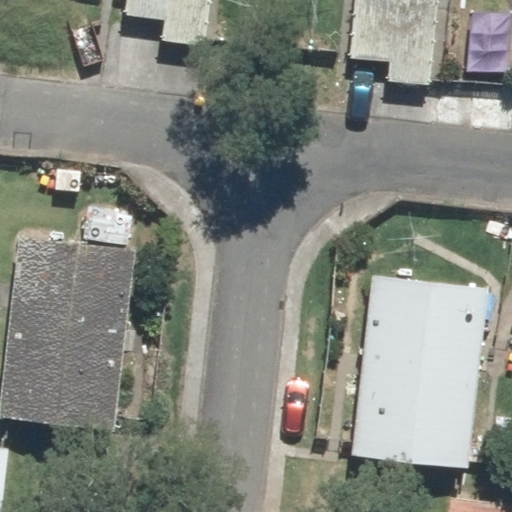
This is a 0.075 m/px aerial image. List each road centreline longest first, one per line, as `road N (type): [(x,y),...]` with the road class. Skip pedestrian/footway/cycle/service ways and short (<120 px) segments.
road 1 (residential): [(235,511),(274,151)]
road 2 (residential): [(274,151),(0,117)]
road 3 (residential): [(274,151),(511,173)]
